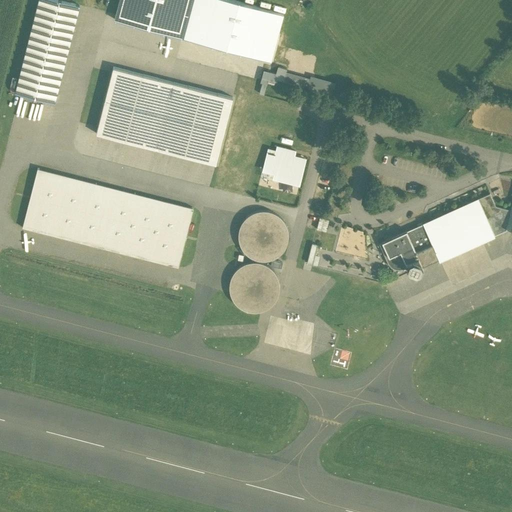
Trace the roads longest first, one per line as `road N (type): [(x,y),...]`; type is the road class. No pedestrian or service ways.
road 1 (unclassified): [(373,125),(355,199),(366,220),(507,161)]
road 2 (unclassified): [(507,161),(373,125)]
